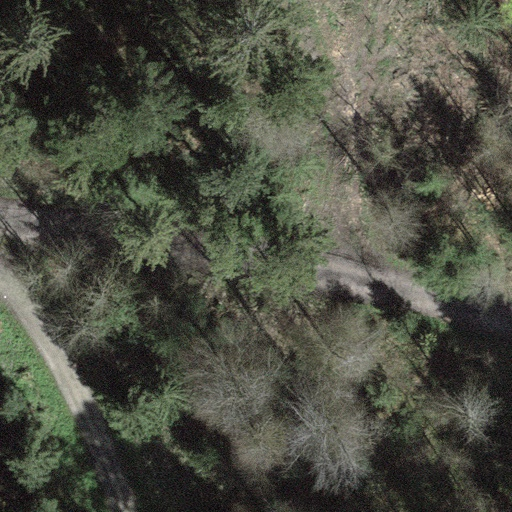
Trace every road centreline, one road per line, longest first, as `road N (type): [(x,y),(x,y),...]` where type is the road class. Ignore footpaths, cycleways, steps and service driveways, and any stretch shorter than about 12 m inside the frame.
road 1 (track): [(0,215),(511,330)]
road 2 (track): [(0,268),(118,511)]
